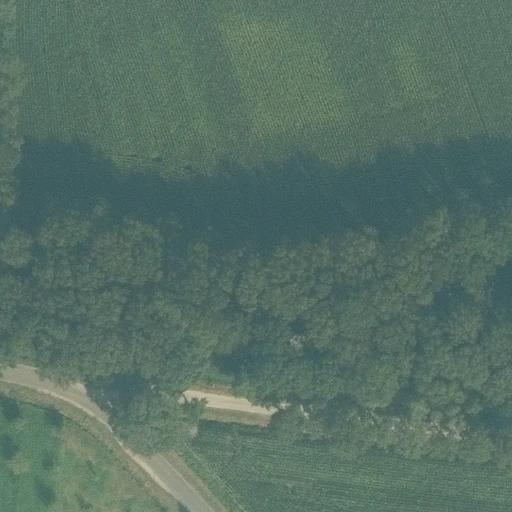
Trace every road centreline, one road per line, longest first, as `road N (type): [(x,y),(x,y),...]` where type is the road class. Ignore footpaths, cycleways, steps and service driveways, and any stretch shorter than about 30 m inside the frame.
road 1 (unclassified): [(511,438),(142,394),(105,411)]
road 2 (tertiary): [(199,511),(105,411)]
